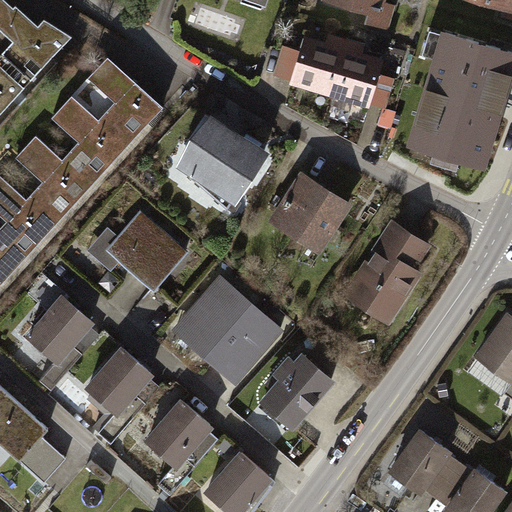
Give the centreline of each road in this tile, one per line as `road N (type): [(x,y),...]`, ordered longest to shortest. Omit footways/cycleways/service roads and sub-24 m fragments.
road 1 (residential): [(84,0),(500,231)]
road 2 (residential): [(65,275),(305,487),(320,491)]
road 3 (tertiary): [(320,491),(492,247)]
